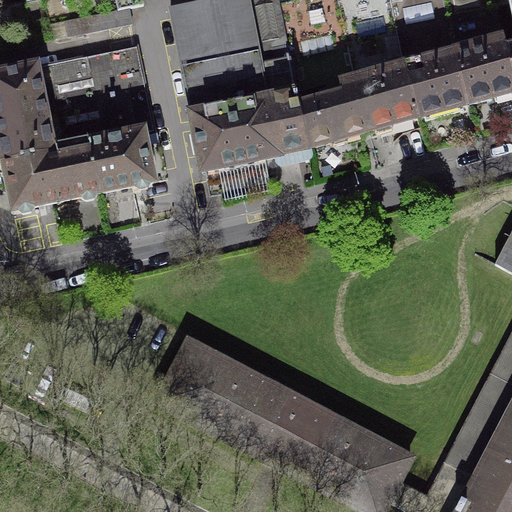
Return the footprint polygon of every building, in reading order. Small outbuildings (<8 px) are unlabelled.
[(115,0),(118,12),(129,9),(144,6),(142,0),(115,0)] [(279,158),(279,156),(301,152),(307,150),(299,108),(277,0),(259,0),(248,2),(247,0),(229,0),(172,12),(170,15),(202,173),(279,158)] [(341,87),(355,83),(337,0),(303,0),(279,5),(277,0),(299,108),(343,96),(341,87)] [(404,70),(389,0),(337,0),(355,83),(404,70)] [(443,113),(467,106),(453,56),(441,0),(389,0),(404,70),(418,120),(443,113)] [(492,100),(511,94),(511,76),(505,51),(506,51),(503,43),(496,7),(495,7),(493,0),(441,0),(455,58),(467,106),(492,100)] [(132,25),(129,9),(118,12),(65,23),(68,38),(106,30),(132,25)] [(136,48),(36,69),(53,152),(89,144),(153,131),(144,90),(136,48)] [(53,153),(53,152),(36,69),(0,76),(0,144),(4,163),(53,153)] [(404,70),(355,83),(369,133),(394,127),(418,120),(404,70)] [(369,133),(355,83),(341,87),(343,96),(299,108),(307,150),(338,142),(369,133)] [(153,131),(89,144),(100,194),(133,188),(133,189),(135,189),(139,193),(147,191),(151,185),(151,184),(154,183),(149,159),(143,134),(153,132),(153,131)] [(100,194),(89,144),(53,152),(53,153),(4,163),(5,170),(14,212),(15,212),(17,212),(23,217),(30,215),(35,209),(34,208),(46,206),(57,203),(80,199),(86,204),(94,202),(98,196),(98,195),(100,194)] [(410,460),(189,344),(157,405),(270,464),(362,511),(382,511),(388,503),(405,511),(511,511),(511,233),(509,239),(500,257),(496,265),(495,266),(511,274),(511,337),(427,499),(398,483),(410,460)]
